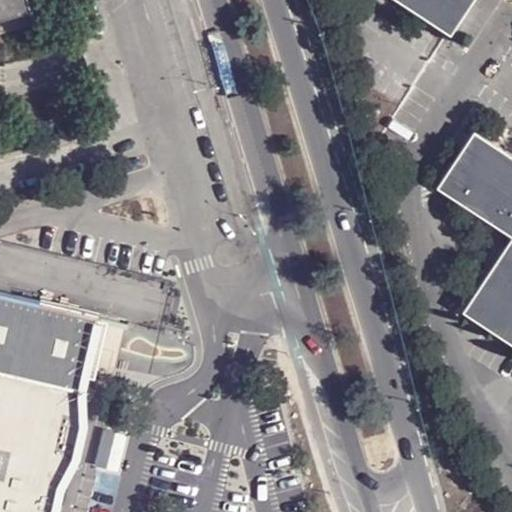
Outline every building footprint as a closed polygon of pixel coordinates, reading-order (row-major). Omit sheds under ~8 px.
[(0,0),(0,46),(37,37),(26,0),(0,0)] [(405,0),(447,27),(465,0),(405,0)] [(95,36),(88,12),(75,16),(82,40),(95,36)] [(511,156),(469,127),(431,183),(488,222),(507,234),(495,251),(457,307),(511,344),(511,156)] [(507,234),(488,222),(495,251),(507,234)] [(76,406),(75,393),(80,371),(93,315),(0,293),(0,511),(47,511),(53,489),(67,465),(71,453),(74,442),(75,432),(76,420),(76,406)] [(87,385),(80,371),(75,393),(76,406),(76,420),(75,432),(74,442),(71,453),(67,465),(53,489),(47,511),(50,511),(65,497),(79,474),(90,447),(93,423),(87,385)]
